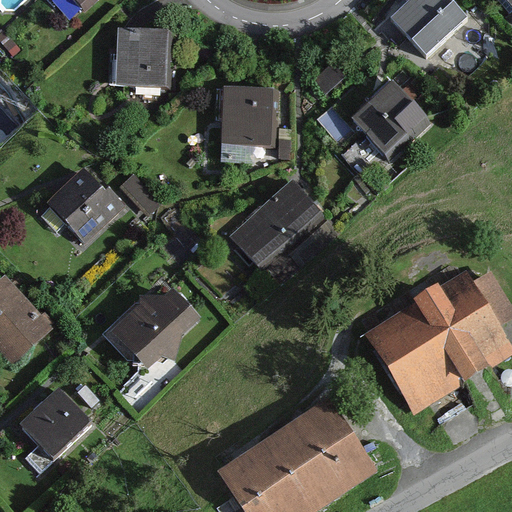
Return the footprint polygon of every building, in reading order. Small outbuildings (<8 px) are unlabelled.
[(77,0),(86,9),(96,0),(77,0)] [(429,59),(469,21),(449,0),(411,0),(391,19),(429,59)] [(175,89),(178,33),(122,29),(118,85),(175,89)] [(29,114),(36,108),(12,79),(5,86),(29,114)] [(389,160),(431,123),(394,81),(352,118),(389,160)] [(223,146),(274,149),(277,91),(226,88),(223,146)] [(340,110),(324,117),(334,140),(350,133),(340,110)] [(87,246),(125,207),(86,169),(48,208),(87,246)] [(161,207),(134,175),(121,187),(147,219),(161,207)] [(263,272),(325,218),(292,181),(230,235),(263,272)] [(511,316),(511,304),(494,275),(475,286),(467,274),(367,334),(415,413),(511,355),(511,348),(498,325),(511,316)] [(55,328),(6,275),(0,281),(0,351),(14,366),(55,328)] [(185,336),(203,319),(174,289),(162,298),(143,297),(141,305),(137,304),(105,334),(129,361),(135,361),(134,366),(142,366),(149,371),(163,359),(176,364),(185,336)] [(41,446),(28,459),(42,473),(94,422),(61,388),(21,427),(41,446)] [(243,511),(316,511),(378,471),(330,400),(218,474),(243,511)]
